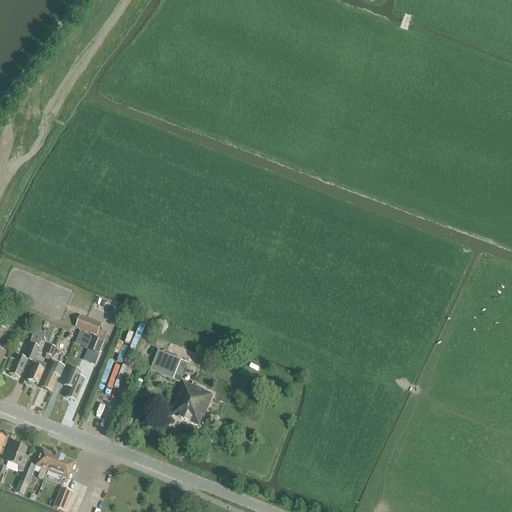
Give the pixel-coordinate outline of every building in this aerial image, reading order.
[(100,331),(100,330),(102,324),(80,316),(76,327),(94,334),(95,334),(98,335),(100,331)] [(0,366),(8,351),(0,347),(0,336),(4,329),(0,327),(0,366)] [(10,359),(5,370),(9,372),(9,374),(19,379),(27,360),(33,363),(39,348),(37,347),(43,333),(36,330),(30,344),(24,359),(16,356),(14,361),(10,359)] [(95,334),(93,338),(104,343),(108,333),(100,331),(98,335),(95,334)] [(92,338),(87,350),(99,355),(104,343),(93,338),(92,338)] [(49,345),(45,354),(51,357),(55,348),(49,345)] [(151,371),(179,383),(187,363),(182,361),(177,359),(178,356),(164,350),(163,353),(159,352),(151,371)] [(71,365),(78,368),(81,359),(74,357),(71,365)] [(33,366),(27,380),(29,381),(29,383),(32,384),(34,383),(38,384),(46,365),(42,363),(36,361),(33,366)] [(52,362),(41,387),(52,392),(58,377),(61,378),(65,368),(52,362)] [(71,368),(63,386),(70,388),(66,398),(75,402),(81,386),(84,381),(84,380),(78,377),(80,372),(71,368)] [(205,390),(184,382),(171,415),(201,427),(214,395),(205,392),(205,390)] [(14,443),(6,463),(19,468),(18,472),(23,474),(27,464),(29,458),(25,457),(28,449),(14,443)] [(38,478),(43,480),(46,472),(54,454),(42,449),(35,467),(41,469),(38,478)] [(54,454),(46,472),(68,480),(75,462),(54,454)] [(23,474),(15,494),(23,497),(35,467),(27,464),(23,474)] [(61,488),(52,508),(61,511),(64,511),(72,492),(61,488)]
